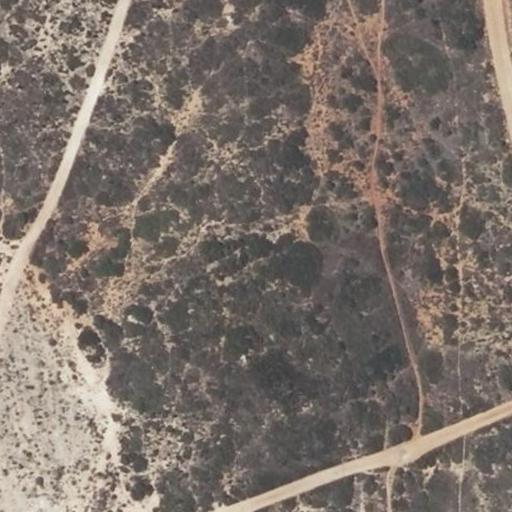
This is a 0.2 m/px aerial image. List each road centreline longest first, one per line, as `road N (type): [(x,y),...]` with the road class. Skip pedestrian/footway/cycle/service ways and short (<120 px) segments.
road 1 (track): [(118,0),(50,199),(7,274),(0,317)]
road 2 (track): [(238,511),(511,414)]
